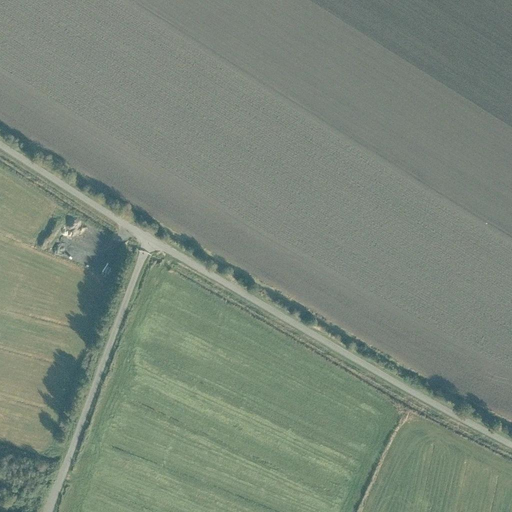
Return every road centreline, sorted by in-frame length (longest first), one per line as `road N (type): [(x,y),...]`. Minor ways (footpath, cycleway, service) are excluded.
road 1 (unclassified): [(149,241),(511,444)]
road 2 (unclassified): [(149,241),(49,511)]
road 3 (unclassified): [(0,145),(149,241)]
